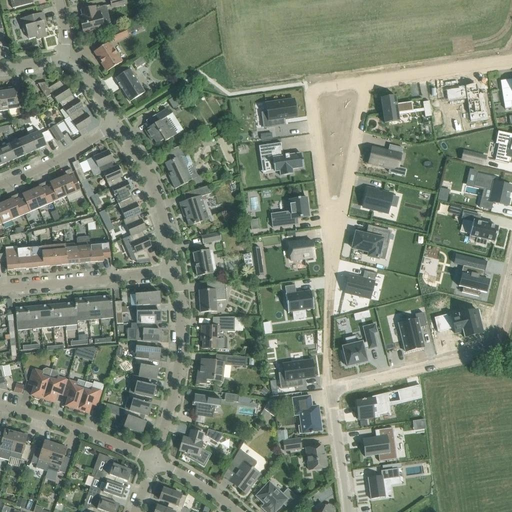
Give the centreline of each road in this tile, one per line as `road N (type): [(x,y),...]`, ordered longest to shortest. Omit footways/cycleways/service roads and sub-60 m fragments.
road 1 (residential): [(511,268),(496,336),(483,352),(329,389)]
road 2 (residential): [(153,461),(178,363),(176,273)]
road 3 (residential): [(363,81),(313,93),(328,217),(338,220)]
road 4 (residential): [(0,288),(176,273)]
road 5 (residential): [(329,389),(338,220)]
road 6 (residential): [(153,461),(0,407)]
road 7 (residential): [(176,273),(161,207),(116,124)]
road 8 (residential): [(363,81),(511,59)]
road 9 (residential): [(338,220),(363,81)]
road 10 (residential): [(0,185),(116,124)]
road 11 (residential): [(346,511),(329,389)]
